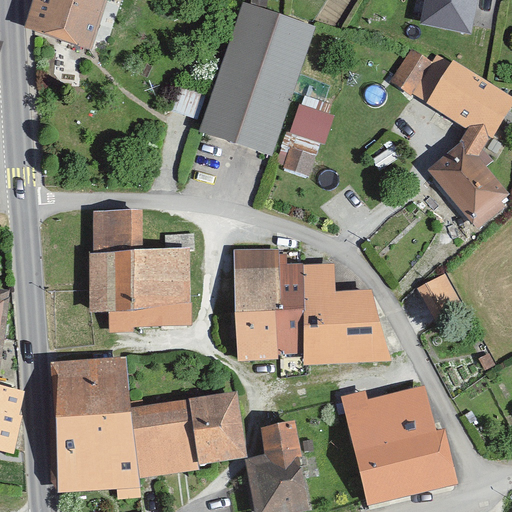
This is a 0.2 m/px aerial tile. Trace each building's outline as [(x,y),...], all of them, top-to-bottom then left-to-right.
[(33,0),(24,36),(94,56),(109,0),(33,0)] [(476,0),(428,0),(423,26),(470,35),(476,0)] [(313,28),(241,5),(200,135),(272,158),(313,28)] [(508,200),(477,162),(489,141),(511,103),(511,102),(467,76),(432,61),(429,65),(409,53),(388,86),(467,136),(458,147),(426,173),(472,230),(508,200)] [(333,121),(298,110),(290,135),(325,145),(333,121)] [(313,159),(290,151),(284,171),(307,179),(313,159)] [(140,217),(92,219),(93,257),(87,257),(89,317),(108,316),(109,336),(190,332),(189,305),(203,304),(200,252),(142,255),(140,217)] [(391,367),(369,296),(334,297),(333,271),(303,272),(303,269),(287,269),(287,259),(280,260),(280,253),(233,255),(237,366),(278,365),(278,359),(306,358),(306,370),(391,367)] [(461,310),(443,277),(418,291),(436,324),(461,310)] [(184,403),(128,411),(126,363),(49,369),(59,500),(140,493),(139,482),(194,474),(184,403)] [(0,450),(14,454),(25,396),(0,391),(0,450)] [(431,439),(420,391),(346,409),(368,505),(455,485),(443,436),(431,439)] [(236,397),(190,404),(200,469),(246,462),(236,397)] [(307,511),(293,428),(261,433),(266,461),(245,464),(253,511),(307,511)]
